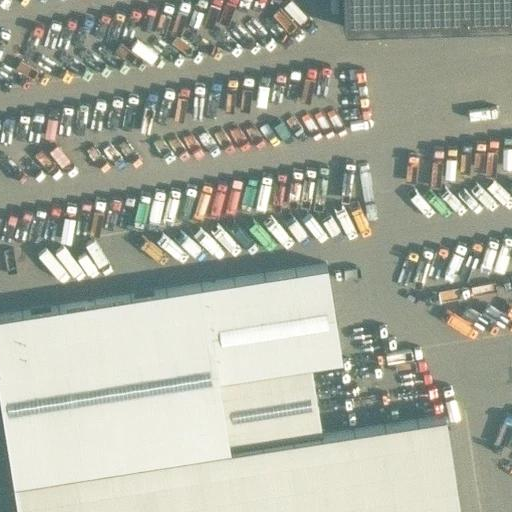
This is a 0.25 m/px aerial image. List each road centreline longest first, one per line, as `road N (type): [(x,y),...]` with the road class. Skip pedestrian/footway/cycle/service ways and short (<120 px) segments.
road 1 (unknown): [(392,78),(377,145),(393,277),(419,337),(463,381),(483,396),(511,385)]
road 2 (unknown): [(303,0),(329,46),(392,78)]
